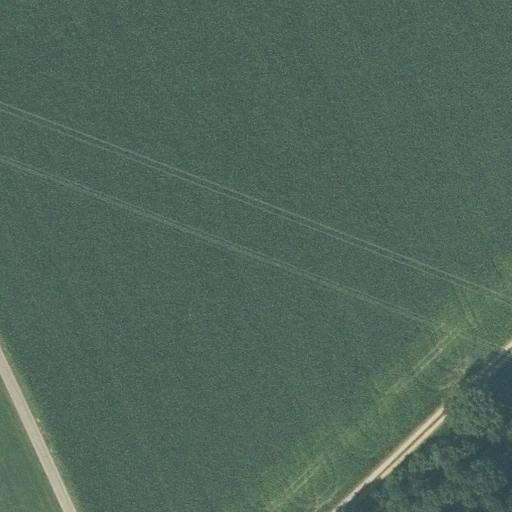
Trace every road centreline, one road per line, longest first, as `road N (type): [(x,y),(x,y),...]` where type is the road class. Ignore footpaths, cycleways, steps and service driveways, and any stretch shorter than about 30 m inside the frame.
road 1 (track): [(511,347),(343,511)]
road 2 (unclassified): [(0,363),(68,511)]
